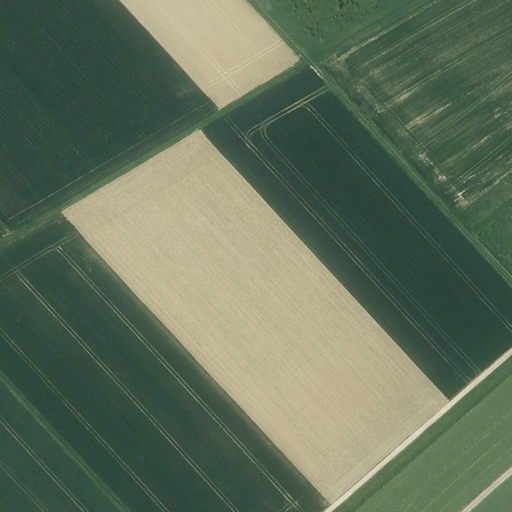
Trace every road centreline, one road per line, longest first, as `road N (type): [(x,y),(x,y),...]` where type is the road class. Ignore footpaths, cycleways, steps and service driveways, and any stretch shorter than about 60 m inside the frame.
road 1 (track): [(248,0),(511,282)]
road 2 (track): [(306,61),(0,244)]
road 3 (track): [(511,353),(328,511)]
road 4 (track): [(0,377),(123,511)]
road 5 (track): [(420,0),(311,66)]
